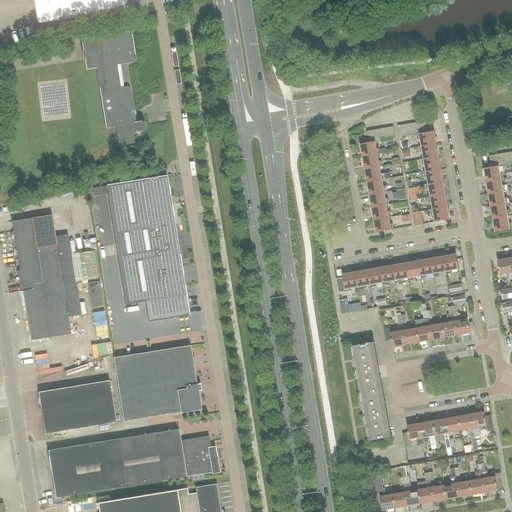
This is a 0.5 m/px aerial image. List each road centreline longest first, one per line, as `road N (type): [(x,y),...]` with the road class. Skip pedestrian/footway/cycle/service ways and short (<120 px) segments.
road 1 (unclassified): [(240,511),(157,0)]
road 2 (primary): [(326,511),(264,124)]
road 3 (primary): [(240,129),(302,511)]
road 4 (residential): [(496,346),(397,361),(404,404),(492,391),(509,380)]
road 5 (unclassified): [(33,511),(0,299)]
road 6 (tertiary): [(264,124),(448,76)]
road 7 (residential): [(473,229),(448,76)]
road 8 (residential): [(334,254),(473,229)]
road 9 (primary): [(220,0),(240,129)]
road 10 (primary): [(264,124),(244,0)]
